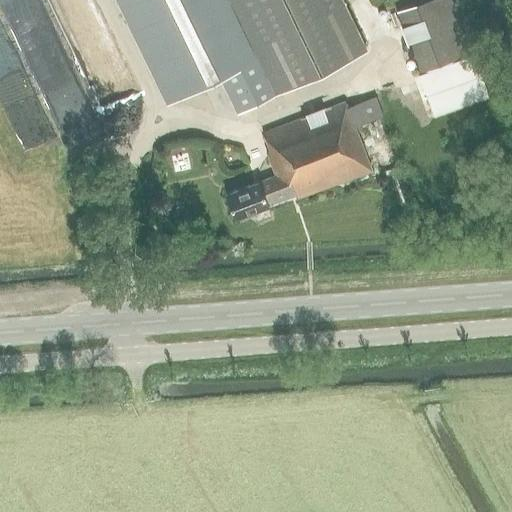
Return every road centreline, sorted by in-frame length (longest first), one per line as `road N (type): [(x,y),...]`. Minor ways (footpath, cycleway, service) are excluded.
road 1 (unclassified): [(0,364),(511,326)]
road 2 (primary): [(0,332),(511,294)]
